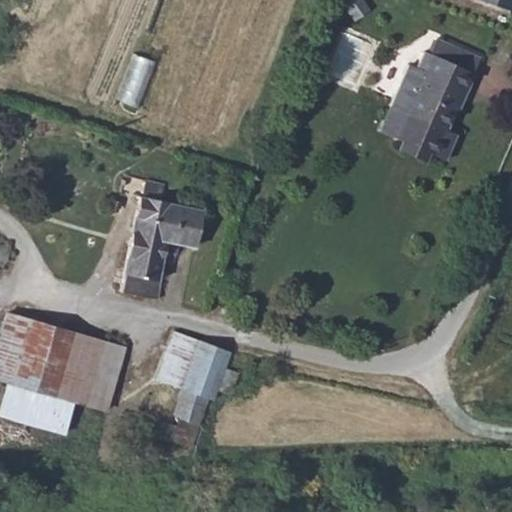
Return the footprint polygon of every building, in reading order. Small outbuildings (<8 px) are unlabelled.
[(447,128),(457,106),(452,105),(460,90),(465,91),(474,73),(471,72),(453,65),(460,49),(437,39),(430,54),(424,51),(415,71),(422,74),(407,111),(390,104),(379,129),(394,136),(445,158),(456,132),(447,128)] [(460,49),(453,65),(471,72),(478,58),(460,49)] [(158,62),(133,52),(114,99),(139,110),(158,62)] [(120,289),(155,296),(166,242),(194,248),(202,209),(139,196),(120,289)] [(0,261),(5,264),(12,248),(0,242),(0,261)] [(126,348),(6,314),(0,336),(0,383),(9,386),(0,418),(0,419),(67,439),(77,404),(107,412),(126,348)] [(171,415),(197,424),(207,397),(215,400),(218,392),(235,398),(243,373),(227,368),(233,350),(173,330),(156,379),(180,387),(171,415)]
